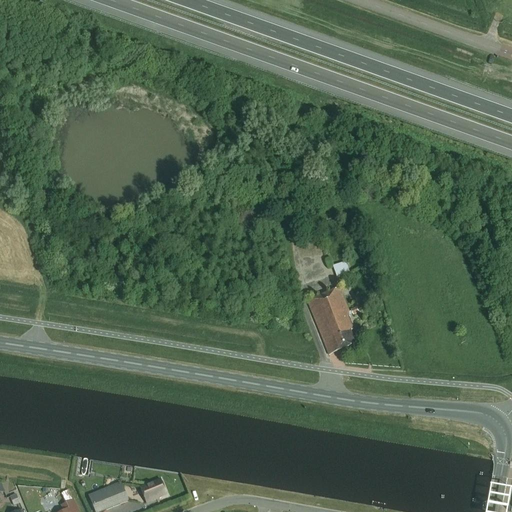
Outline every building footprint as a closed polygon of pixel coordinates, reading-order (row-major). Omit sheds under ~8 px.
[(336,278),(350,274),(346,263),(333,267),(336,278)] [(350,314),(339,289),(308,302),(330,356),(356,345),(351,332),(354,331),(349,318),(350,318),(349,314),(350,314)] [(155,500),(167,495),(161,480),(140,489),(147,505),(155,501),(155,500)] [(103,511),(128,502),(121,483),(89,496),(95,511),(103,511)] [(79,511),(69,491),(62,494),(67,503),(61,506),(64,511),(79,511)] [(484,502),(482,509),(482,510),(483,510),(493,511),(511,511),(511,505),(485,501),(484,501),(484,502)]
